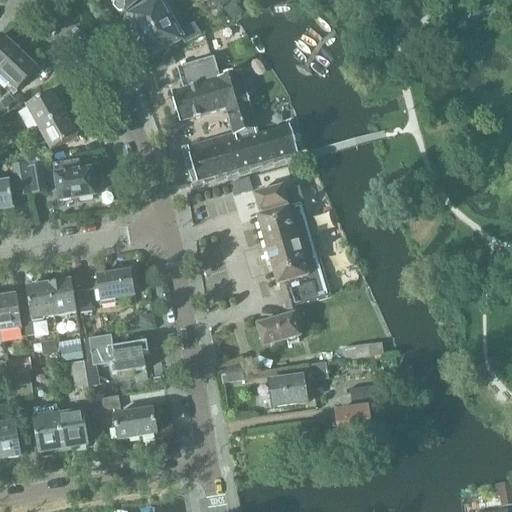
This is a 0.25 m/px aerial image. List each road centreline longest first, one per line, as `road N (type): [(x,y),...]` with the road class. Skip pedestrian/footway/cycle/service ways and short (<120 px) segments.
road 1 (unclassified): [(165,231),(146,150),(116,89),(81,44),(21,0)]
road 2 (unclassified): [(207,467),(165,231)]
road 3 (residential): [(0,501),(207,467)]
road 4 (unclassified): [(0,258),(165,231)]
